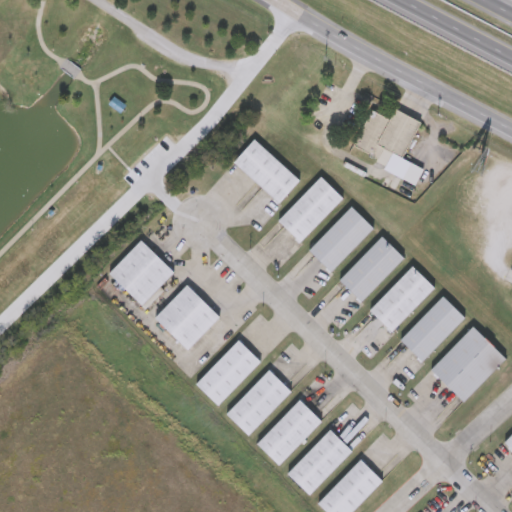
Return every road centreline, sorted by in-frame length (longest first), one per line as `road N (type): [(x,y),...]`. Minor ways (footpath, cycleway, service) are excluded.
road 1 (residential): [(491,511),(199,222)]
road 2 (secondary): [(278,0),(511,131)]
road 3 (residential): [(511,401),(392,511)]
road 4 (motorway): [(401,0),(511,57)]
